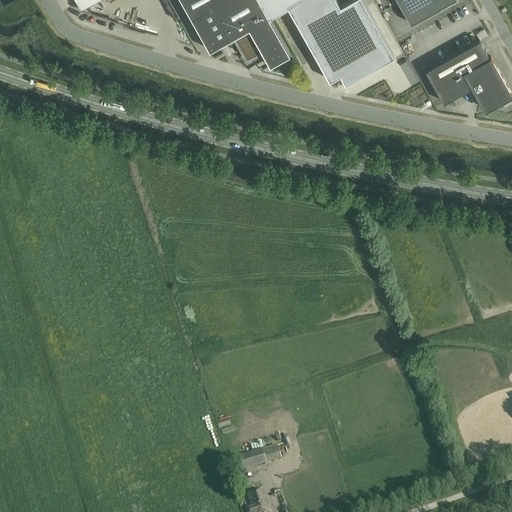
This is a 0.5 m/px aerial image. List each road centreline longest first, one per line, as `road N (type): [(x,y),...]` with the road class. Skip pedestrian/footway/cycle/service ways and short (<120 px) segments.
road 1 (primary): [(511,198),(364,173),(104,108),(0,72)]
road 2 (unclassified): [(511,139),(313,101),(146,57),(65,29),(48,0)]
